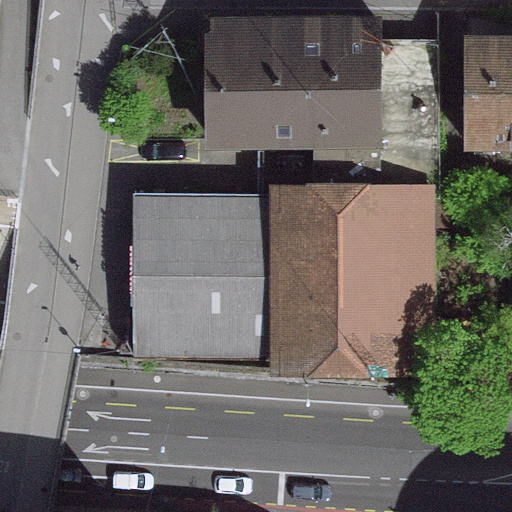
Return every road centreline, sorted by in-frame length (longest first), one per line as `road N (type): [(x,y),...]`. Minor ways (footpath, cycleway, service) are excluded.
road 1 (residential): [(0,495),(53,171),(70,0)]
road 2 (primary): [(0,430),(433,466)]
